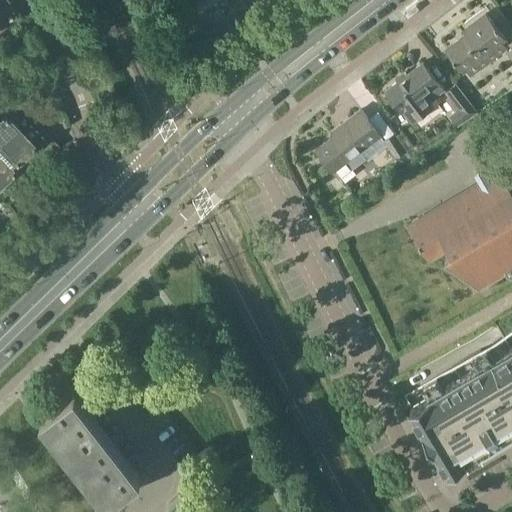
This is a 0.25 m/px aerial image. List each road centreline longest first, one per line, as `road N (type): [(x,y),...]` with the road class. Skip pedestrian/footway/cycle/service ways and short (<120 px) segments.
road 1 (residential): [(446,511),(230,122)]
road 2 (residential): [(132,217),(34,0)]
road 3 (tertiary): [(230,122),(382,0)]
road 4 (tertiary): [(0,347),(132,217)]
road 5 (tertiary): [(132,217),(230,122)]
